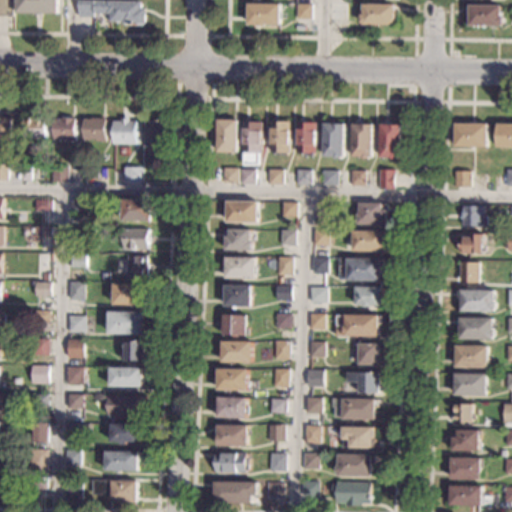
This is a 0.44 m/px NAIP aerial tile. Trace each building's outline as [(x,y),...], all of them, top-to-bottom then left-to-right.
[(13,0),(13,16),(0,16),(0,0),(13,0)] [(58,0),(58,14),(18,14),(18,0),(58,0)] [(141,9),(145,9),(144,25),(122,24),(122,22),(110,22),(110,14),(108,14),(108,24),(96,23),(96,18),(79,18),(79,1),(141,2),(141,9)] [(280,25),(265,25),(265,26),(258,26),(258,24),(248,24),(248,4),(280,5),(280,25)] [(346,21),(329,21),(329,4),(346,4),(346,21)] [(395,25),(363,25),(363,23),(361,23),(361,15),(363,15),(363,4),(395,5),(395,25)] [(312,20),(297,20),(297,5),(312,5),(312,20)] [(501,16),(503,17),(503,25),(501,25),(501,27),(470,26),(470,6),(501,6),(501,16)] [(46,141),(36,141),(36,139),(25,139),(25,118),(46,118),(46,141)] [(12,162),(0,162),(0,156),(2,156),(2,149),(0,149),(0,119),(13,120),(12,162)] [(76,142),(67,142),(67,140),(54,140),(54,119),(76,119),(76,142)] [(107,119),(106,142),(97,142),(97,140),(84,140),(85,120),(91,120),(91,119),(107,119)] [(129,122),(137,122),(137,144),(114,144),(114,122),(122,122),(122,119),(129,119),(129,122)] [(239,152),(218,152),(218,120),(239,120),(239,152)] [(166,121),(165,147),(158,147),(158,154),(160,154),(160,166),(144,165),(145,154),(150,154),(150,147),(145,147),(145,121),(166,121)] [(290,154),(271,153),(272,122),(291,123),(290,154)] [(262,166),(242,166),(243,123),(263,123),(262,166)] [(317,154),(297,154),(297,123),(317,123),(317,154)] [(511,123),(511,145),(497,145),(498,123),(511,123)] [(345,157),(324,157),(325,124),(345,124),(345,157)] [(488,147),(455,146),(455,124),(488,125),(488,147)] [(373,125),(372,158),(353,157),(354,125),(373,125)] [(401,158),(380,158),(381,125),(401,125),(401,158)] [(8,182),(0,182),(0,164),(8,164),(8,182)] [(67,183),(53,183),(52,166),(67,166),(67,183)] [(32,167),(32,181),(22,181),(22,167),(32,167)] [(91,182),(82,182),(82,167),(91,167),(91,182)] [(142,184),(125,185),(125,168),(141,168),(142,184)] [(238,171),(238,184),(223,183),(224,170),(238,171)] [(284,185),(269,185),(269,170),(284,171),(284,185)] [(395,189),(379,189),(379,170),(395,170),(395,189)] [(255,184),(242,184),(242,171),(256,171),(255,184)] [(312,185),(297,185),(298,171),(312,171),(312,185)] [(338,172),(338,186),(324,186),(324,171),(338,172)] [(366,186),(351,186),(352,171),(366,172),(366,186)] [(472,172),(471,188),(455,187),(455,172),(472,172)] [(86,215),(70,214),(70,200),(86,200),(86,215)] [(152,221),(123,221),(124,200),(152,201),(152,221)] [(52,201),(52,211),(36,211),(36,201),(52,201)] [(259,222),(228,222),(228,202),(259,202),(259,222)] [(299,203),(298,218),(283,218),(283,203),(299,203)] [(331,204),(330,217),(316,217),(316,203),(331,204)] [(382,211),(387,211),(387,226),(358,225),(358,214),(360,214),(360,203),(382,204),(382,211)] [(485,207),(485,217),(488,217),(488,226),(484,225),(484,226),(463,225),(464,206),(485,207)] [(51,228),(51,238),(35,238),(35,227),(51,228)] [(94,240),(70,240),(70,229),(94,229),(94,240)] [(251,241),(253,241),(253,250),(226,250),(226,230),(251,230),(251,241)] [(330,246),(315,246),(315,231),(325,231),(330,231),(330,246)] [(386,231),(385,252),(353,251),(354,231),(386,231)] [(150,250),(123,250),(123,232),(150,232),(150,250)] [(296,245),(282,245),(282,232),(296,232),(296,245)] [(484,254),(461,254),(461,235),(484,235),(484,254)] [(85,257),(84,268),(70,268),(71,256),(85,257)] [(148,277),(129,277),(128,257),(148,256),(148,277)] [(255,278),(227,278),(227,257),(256,257),(255,278)] [(294,258),(293,275),(291,274),(279,274),(280,258),(294,258)] [(329,274),(314,274),(314,259),(329,258),(329,274)] [(382,259),(381,281),(339,280),(340,258),(382,259)] [(480,263),(479,284),(460,283),(461,262),(480,263)] [(85,283),(84,301),(69,301),(69,282),(85,283)] [(51,284),(51,296),(35,296),(35,283),(51,284)] [(144,305),(115,305),(114,285),(144,285),(144,305)] [(252,308),(225,307),(226,285),(252,286),(252,308)] [(293,287),(292,302),(276,301),(277,286),(293,287)] [(326,287),(326,301),(312,301),(312,287),(326,287)] [(384,306),(372,305),(372,308),(365,308),(365,306),(357,306),(357,288),(384,288),(384,306)] [(495,312),(462,312),(462,291),(495,291),(495,312)] [(51,311),(50,322),(34,321),(35,310),(51,311)] [(144,334),(109,333),(109,312),(145,313),(144,334)] [(292,315),(292,329),(277,329),(277,314),(292,315)] [(326,315),(325,330),(310,330),(311,314),(326,315)] [(248,316),(247,335),(223,334),(224,315),(248,316)] [(379,318),(379,337),(336,335),(337,316),(379,318)] [(85,333),(69,332),(69,317),(85,317),(85,333)] [(492,339),(459,339),(460,319),(493,319),(492,339)] [(49,356),(32,356),(32,339),(49,339),(49,356)] [(82,359),(66,358),(66,340),(83,340),(82,359)] [(254,363),(222,362),(223,342),(254,342),(254,363)] [(291,359),(276,359),(276,342),(291,342),(291,359)] [(145,344),(145,361),(124,361),(125,343),(145,344)] [(326,344),(325,358),(310,357),(310,343),(326,344)] [(378,365),(359,365),(359,345),(378,345),(378,365)] [(488,368),(456,368),(457,346),(488,347),(488,368)] [(49,366),(49,384),(32,384),(32,366),(49,366)] [(67,384),(83,384),(83,367),(67,367),(67,384)] [(143,386),(112,386),(112,367),(143,368),(143,386)] [(249,390),(219,390),(219,370),(249,370),(249,390)] [(289,370),(288,388),(274,387),(275,370),(289,370)] [(324,386),(307,386),(308,370),(324,370),(324,386)] [(380,394),(359,393),(359,382),(348,381),(349,373),(380,374),(380,394)] [(487,375),(486,396),(454,395),(455,373),(487,375)] [(49,405),(32,405),(32,394),(49,394),(49,405)] [(83,409),(68,409),(68,395),(83,395),(83,409)] [(141,397),(140,417),(110,416),(111,396),(141,397)] [(246,418),(218,417),(219,397),(246,398),(246,418)] [(322,398),(321,413),(307,413),(307,398),(322,398)] [(287,400),(286,414),(271,413),(272,399),(287,400)] [(375,421),(342,420),(342,418),(334,418),(335,408),(332,408),(332,399),(376,400),(375,421)] [(473,423),(454,423),(454,404),(473,405),(473,423)] [(511,424),(503,424),(503,405),(511,405),(511,424)] [(48,423),(47,443),(32,442),(33,422),(48,423)] [(83,438),(68,438),(68,424),(82,425),(83,425),(83,438)] [(140,426),(139,442),(128,442),(128,445),(122,445),(122,442),(112,442),(112,425),(140,426)] [(249,446),(217,445),(217,425),(249,425),(249,446)] [(320,426),(319,444),(306,443),(306,425),(320,426)] [(286,442),(269,442),(269,426),(286,426),(286,442)] [(374,428),(373,448),(342,447),(343,427),(374,428)] [(480,451),(453,451),(453,438),(458,438),(458,430),(480,430),(480,451)] [(48,470),(31,470),(31,450),(48,450),(48,470)] [(81,465),(66,465),(66,452),(81,451),(81,465)] [(139,471),(106,471),(107,452),(139,452),(139,471)] [(247,473),(216,472),(216,453),(247,453),(247,473)] [(286,472),(271,472),(271,454),(286,454),(286,472)] [(319,469),(304,469),(304,454),(319,454),(319,469)] [(372,477),(338,476),(338,455),(372,455),(372,477)] [(481,479),(452,479),(452,458),(482,458),(481,479)] [(47,489),(30,489),(30,478),(32,478),(47,479),(47,489)] [(82,500),(67,500),(67,481),(82,482),(82,500)] [(137,503),(112,502),(112,495),(92,494),(93,481),(137,481),(137,503)] [(319,497),(303,497),(303,482),(319,482),(319,497)] [(258,496),(253,496),(253,504),(216,503),(216,483),(258,483),(258,496)] [(284,483),(284,499),(268,499),(268,483),(284,483)] [(372,485),(371,503),(363,503),(362,507),(347,506),(347,504),(335,503),(335,495),(333,495),(333,485),(337,485),(337,484),(372,485)] [(482,496),(492,496),(492,505),(481,505),(481,506),(450,506),(450,486),(482,487),(482,496)]
